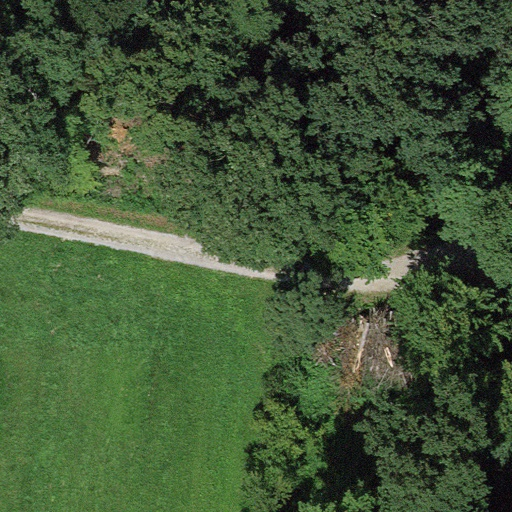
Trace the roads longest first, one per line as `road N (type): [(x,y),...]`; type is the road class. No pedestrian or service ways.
road 1 (track): [(0,214),(216,253),(457,280)]
road 2 (track): [(511,222),(457,280),(360,511)]
